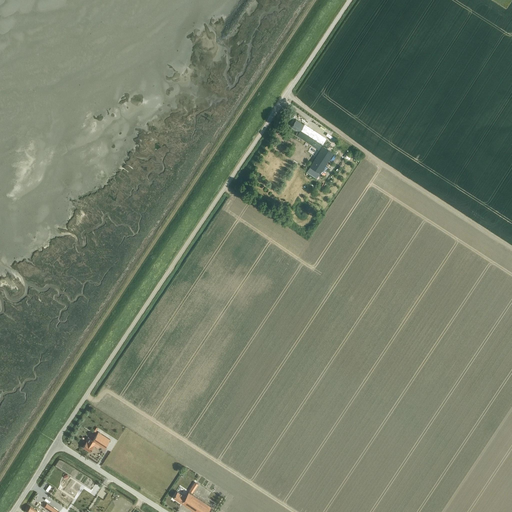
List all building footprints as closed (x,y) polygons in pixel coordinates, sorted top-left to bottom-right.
[(298,135),(318,148),(325,138),(304,124),(304,125),(296,120),(292,126),(300,131),(298,135)] [(320,174),(333,154),(323,147),(310,167),(320,174)] [(110,439),(98,432),(93,440),(88,437),(86,440),(87,441),(83,447),(90,452),(94,445),(96,442),(105,448),(110,439)] [(195,482),(189,491),(192,493),(198,484),(195,482)] [(177,491),(173,498),(195,511),(207,511),(211,507),(188,492),(185,497),(177,491)] [(96,492),(88,505),(92,508),(100,495),(96,492)] [(44,507),(51,511),(59,511),(47,503),(44,507)]
